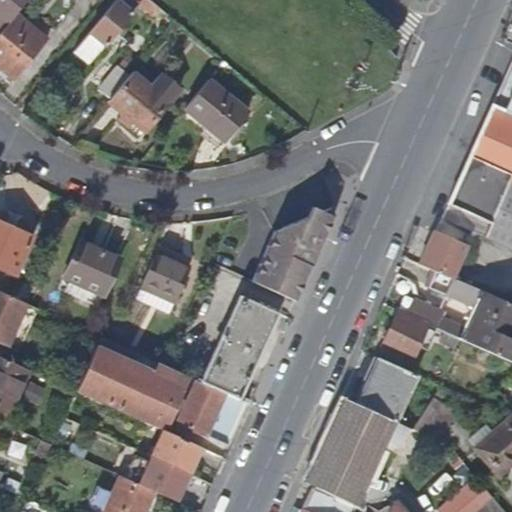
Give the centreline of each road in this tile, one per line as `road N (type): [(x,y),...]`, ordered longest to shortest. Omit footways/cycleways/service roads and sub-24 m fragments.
road 1 (residential): [(0,130),(91,184),(179,198),(224,194),(356,140),(411,143)]
road 2 (primary): [(244,511),(411,143)]
